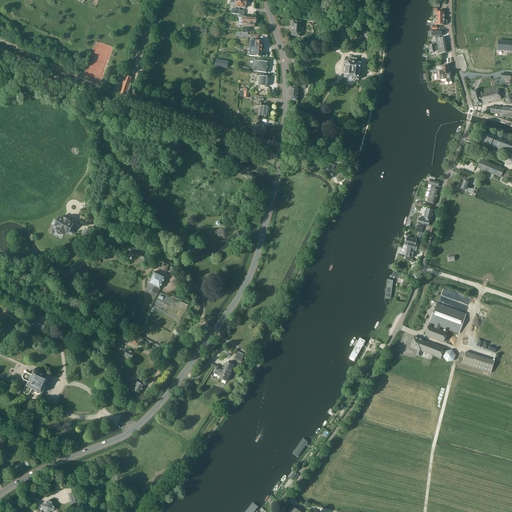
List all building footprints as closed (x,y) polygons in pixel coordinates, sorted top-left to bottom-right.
[(246,8),(246,0),(229,0),(235,1),(235,10),(232,10),(232,14),(239,15),(240,8),(246,8)] [(243,16),(239,15),(239,18),(242,18),(242,26),(254,26),(254,23),(256,23),(256,18),(247,18),(247,17),(242,17),(243,16)] [(292,36),(300,37),(301,32),(303,33),(303,28),(301,27),(301,22),(292,21),(292,36)] [(442,31),(431,31),(431,37),(436,37),(437,39),(436,39),(436,43),(437,43),(438,44),(446,42),(445,38),(440,39),(439,37),(442,37),(442,31)] [(259,35),(251,35),(250,41),(250,47),(262,48),(262,41),(258,41),(259,35)] [(149,38),(144,36),(139,50),(144,52),(149,38)] [(511,42),(499,41),(497,49),(511,51),(511,42)] [(447,48),(446,42),(438,44),(438,46),(439,51),(439,54),(448,52),(447,48)] [(262,48),(250,47),(249,56),(256,56),(256,57),(261,57),(262,48)] [(345,71),(344,78),(347,78),(347,79),(347,80),(348,81),(348,82),(349,82),(350,83),(351,83),(352,83),(353,83),(354,82),(355,81),(355,80),(358,80),(360,71),(361,63),(356,62),(357,59),(350,57),(349,61),(347,61),(346,67),(345,67),(344,71),(345,71)] [(257,67),(257,72),(267,73),(268,62),(255,61),(254,67),(257,67)] [(450,71),(449,66),(436,67),(436,70),(433,70),(433,73),(436,73),(437,80),(446,79),(446,82),(449,84),(451,81),(450,74),(452,74),(452,70),(450,71)] [(125,79),(120,93),(126,95),(132,78),(129,77),(131,73),(124,71),(121,78),(125,79)] [(258,82),(257,82),(257,86),(267,87),(268,77),(264,77),(259,76),(258,82)] [(290,86),(289,101),(298,101),(299,87),(290,86)] [(501,99),(498,87),(486,91),(486,94),(487,94),(489,102),(501,99)] [(472,91),(475,105),(481,104),(478,93),(477,90),(472,91)] [(486,94),(486,91),(478,93),(481,104),(489,102),(487,94),(486,94)] [(255,115),(267,117),(269,107),(259,106),(259,109),(255,109),(255,115)] [(511,108),(492,106),(491,113),(502,114),(502,117),(511,117),(511,108)] [(261,122),(257,121),(255,133),(265,135),(266,127),(267,127),(267,126),(266,126),(260,125),(261,122)] [(480,141),(495,147),(499,136),(484,131),(480,141)] [(511,149),(511,141),(499,136),(495,147),(509,152),(508,154),(506,155),(504,160),(507,165),(511,164),(511,154),(510,154),(511,149)] [(503,169),(481,160),(478,168),(490,173),(491,170),(495,172),(494,174),(500,177),(503,169)] [(332,172),(336,176),(335,177),(340,181),(345,176),(344,175),(347,173),(343,169),(341,171),(337,168),(332,172)] [(258,178),(249,174),(247,178),(255,182),(258,178)] [(438,187),(439,182),(430,180),(429,184),(432,185),(428,202),(435,204),(438,191),(435,190),(436,186),(438,187)] [(467,186),(468,184),(469,182),(464,180),(460,189),(465,191),(466,190),(466,189),(471,192),(473,189),(467,186)] [(432,210),(433,208),(427,207),(425,212),(424,212),(423,214),(425,215),(424,218),(432,220),(434,211),(432,210)] [(64,220),(59,218),(57,222),(54,220),(52,224),(55,226),(57,227),(56,230),(57,230),(56,231),(58,234),(60,235),(63,235),(63,234),(64,234),(66,232),(68,233),(71,234),(73,231),(70,229),(73,225),(69,223),(69,222),(64,219),(64,220)] [(90,231),(86,228),(82,235),(86,238),(90,231)] [(417,240),(407,237),(405,244),(408,245),(406,251),(407,252),(406,256),(412,257),(414,251),(416,251),(418,244),(416,243),(417,240)] [(145,255),(132,250),(130,254),(143,260),(145,255)] [(169,265),(162,262),(161,264),(160,264),(158,268),(166,272),(169,265)] [(158,294),(166,277),(154,272),(146,289),(158,294)] [(394,301),(400,277),(382,274),(380,302),(392,302),(394,301)] [(425,335),(444,342),(447,332),(440,330),(441,327),(459,334),(466,314),(437,303),(430,323),(435,325),(434,327),(429,325),(425,335)] [(34,324),(33,326),(43,330),(44,329),(45,329),(48,324),(47,323),(49,319),(38,314),(36,318),(33,323),(34,324)] [(340,357),(358,366),(372,338),(356,329),(340,357)] [(423,340),(415,337),(414,339),(414,338),(411,345),(411,347),(418,350),(416,355),(420,357),(422,351),(441,359),(445,348),(423,340)] [(131,360),(134,353),(127,350),(124,356),(131,360)] [(455,355),(451,350),(445,351),(443,356),(447,361),(453,360),(455,355)] [(495,361),(464,352),(461,364),(491,374),(495,361)] [(244,360),(236,357),(234,361),(236,362),(242,365),(244,360)] [(234,366),(236,362),(234,361),(232,365),(227,363),(225,367),(224,366),(223,369),(224,369),(223,371),(217,368),(214,374),(224,378),(223,380),(228,382),(235,366),(234,366)] [(48,378),(32,371),(30,375),(26,372),(22,374),(21,377),(22,380),(27,382),(25,386),(25,387),(24,389),(23,390),(23,391),(23,392),(23,393),(24,393),(24,394),(25,394),(25,395),(27,395),(28,395),(28,394),(29,394),(30,393),(31,390),(41,394),(48,378)] [(144,386),(137,382),(133,390),(140,394),(144,386)] [(296,462),(316,436),(305,429),(285,457),(296,462)] [(294,471),(289,477),(294,480),(298,474),(294,471)] [(74,493),(68,494),(71,503),(77,502),(74,493)] [(258,511),(262,508),(262,506),(253,499),(243,511),(258,511)] [(50,511),(55,509),(49,500),(40,505),(43,510),(38,511),(50,511)]
